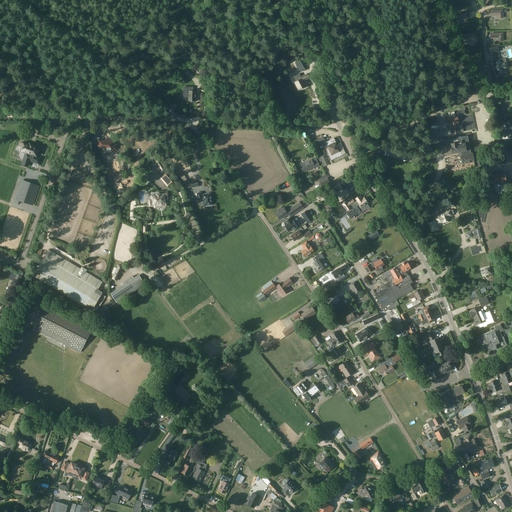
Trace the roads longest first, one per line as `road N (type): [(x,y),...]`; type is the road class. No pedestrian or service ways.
road 1 (unclassified): [(425,465),(192,121)]
road 2 (residential): [(268,123),(426,390)]
road 3 (tertiary): [(471,371),(429,271),(339,126)]
road 4 (unclassified): [(229,511),(0,400)]
road 5 (track): [(192,121),(0,113)]
road 6 (track): [(339,126),(394,128),(511,91)]
road 7 (unknown): [(299,363),(329,372),(334,389),(316,415),(354,473)]
road 8 (unclassified): [(130,239),(138,167),(192,121)]
road 9 (residential): [(425,465),(378,477),(332,476),(302,511)]
road 10 (track): [(265,122),(203,0)]
road 11 (tertiary): [(339,126),(315,0)]
